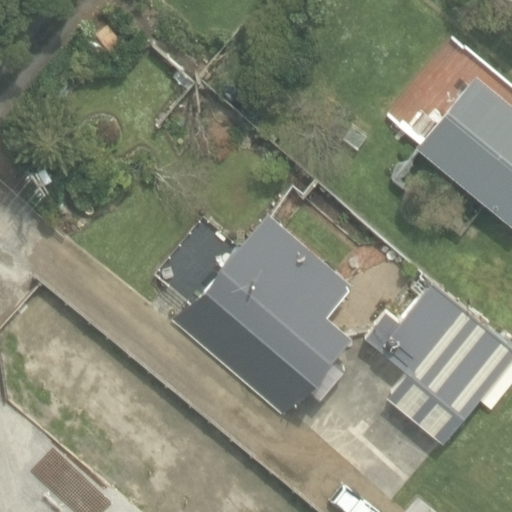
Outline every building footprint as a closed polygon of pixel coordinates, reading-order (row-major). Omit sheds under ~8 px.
[(511,104),(474,73),(415,143),(511,224),(511,104)] [(351,281),(267,209),(220,264),(218,263),(172,317),(283,413),(303,390),(313,400),(331,379),(320,370),(350,334),(324,311),(351,281)] [(441,441),(511,354),(511,345),(431,279),(376,345),(407,371),(386,396),(441,441)] [(127,396),(141,384),(125,365),(111,377),(127,396)] [(296,500),(177,405),(147,443),(206,490),(213,481),(252,511),(291,511),(288,510),(296,500)]
